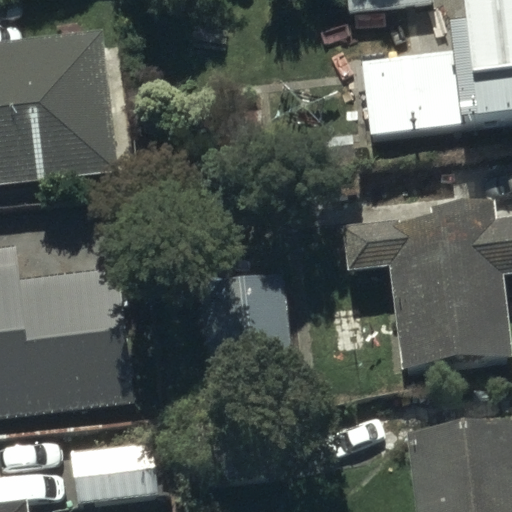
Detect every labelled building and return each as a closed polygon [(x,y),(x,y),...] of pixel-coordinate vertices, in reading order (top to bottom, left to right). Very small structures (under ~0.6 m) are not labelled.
[(437,0),(343,0),(345,18),(438,9),(437,0)] [(511,0),(465,0),(468,26),(453,27),(464,137),(511,132),(511,0)] [(117,43),(0,55),(0,195),(131,182),(117,43)] [(441,52),(362,65),(374,145),(453,133),(441,52)] [(407,226),(348,232),(352,268),(395,264),(408,377),(511,365),(511,329),(507,280),(511,279),(511,217),(493,220),(491,200),(405,209),(407,226)] [(0,423),(146,407),(131,276),(33,287),(32,273),(0,276),(0,423)] [(199,286),(208,364),(294,354),(285,277),(199,286)] [(511,511),(511,423),(407,436),(416,511),(511,511)] [(165,443),(75,454),(82,511),(136,511),(173,508),(165,443)]
